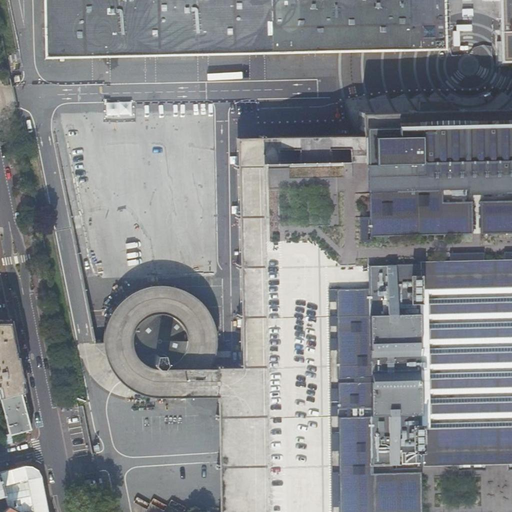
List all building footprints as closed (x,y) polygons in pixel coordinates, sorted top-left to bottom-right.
[(43,0),(45,57),(435,49),(435,48),(444,48),(444,43),(443,0),(43,0)] [(511,0),(499,0),(501,59),(511,59),(511,0)] [(268,164),(269,285),(270,511),(511,511),(511,110),(367,115),(367,163),(268,164)] [(0,399),(23,393),(16,355),(9,323),(0,322),(0,399)] [(29,434),(31,432),(23,393),(0,399),(0,402),(11,436),(17,434),(21,436),(25,435),(29,434)] [(47,511),(46,504),(42,486),(41,479),(39,475),(38,472),(34,469),(32,468),(29,467),(24,468),(0,473),(0,484),(4,496),(8,509),(14,511),(47,511)]
